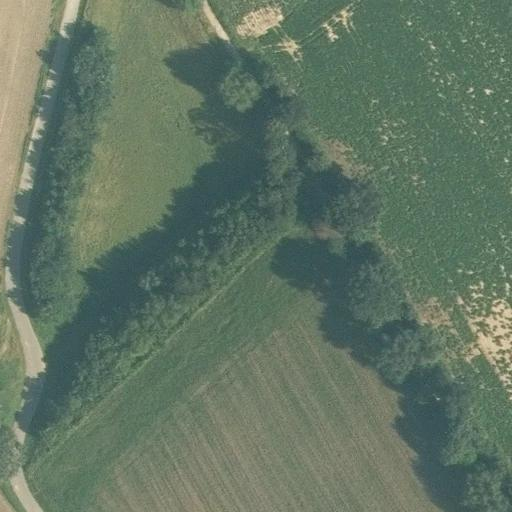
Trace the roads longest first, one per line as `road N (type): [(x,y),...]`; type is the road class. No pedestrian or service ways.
road 1 (track): [(511,511),(200,0)]
road 2 (unclassified): [(35,511),(14,475),(30,351),(7,275),(73,0)]
